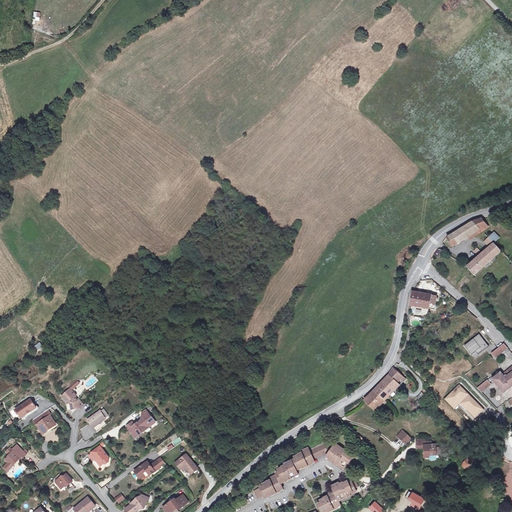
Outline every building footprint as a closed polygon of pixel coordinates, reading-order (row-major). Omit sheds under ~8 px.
[(35,24),(35,21),(39,21),(40,13),(33,12),(32,24),(35,24)] [(487,225),(482,219),(481,218),(473,221),(480,229),(482,231),(487,225)] [(453,246),(480,229),(473,221),(447,237),(453,246)] [(494,243),(500,238),(495,232),(489,238),(494,243)] [(494,243),(489,238),(485,242),(490,247),(494,243)] [(474,275),(491,260),(501,251),(494,243),(490,247),(483,254),(480,256),(467,267),(474,275)] [(438,258),(443,251),(440,249),(438,249),(434,256),(438,258)] [(435,310),(437,296),(412,292),(410,305),(435,310)] [(479,334),(465,346),(472,355),(476,352),(479,355),(489,346),(487,344),(479,334)] [(38,350),(43,346),(40,341),(35,345),(38,350)] [(495,358),(505,350),(501,346),(492,354),(495,358)] [(509,373),(510,371),(511,368),(511,367),(503,375),(504,376),(508,374),(509,373)] [(394,392),(405,379),(394,368),(389,375),(374,391),(385,401),(390,396),(385,391),(389,387),(394,392)] [(511,386),(511,368),(510,371),(509,373),(508,374),(504,376),(503,375),(501,372),(492,379),(504,393),(511,386)] [(76,380),(73,383),(70,386),(73,389),(76,386),(79,383),(76,380)] [(481,392),(491,384),(489,382),(488,380),(478,388),(481,392)] [(459,385),(444,399),(454,410),(460,404),(462,402),(477,417),(484,410),(459,385)] [(394,392),(389,387),(385,391),(390,396),(394,392)] [(75,395),(70,389),(62,397),(67,402),(69,410),(78,408),(79,409),(81,408),(84,405),(77,398),(76,399),(75,395)] [(376,411),(385,401),(374,391),(365,400),(376,411)] [(31,400),(16,409),(23,419),(37,409),(31,400)] [(462,402),(460,404),(475,419),(477,417),(462,402)] [(132,422),(126,427),(128,429),(128,432),(131,432),(136,433),(139,436),(146,430),(144,428),(147,425),(151,426),(156,423),(146,410),(142,413),(141,420),(136,424),(134,424),(132,422)] [(106,419),(105,418),(101,412),(100,411),(88,420),(94,428),(104,421),(106,419)] [(50,416),(37,425),(43,435),(48,432),(47,430),(56,424),(50,416)] [(104,421),(94,428),(97,432),(107,425),(104,421)] [(412,439),(403,431),(398,437),(406,445),(412,439)] [(176,433),(169,437),(175,446),(182,441),(176,433)] [(440,449),(438,448),(436,448),(436,445),(432,445),(431,442),(426,442),(426,440),(417,440),(417,450),(424,449),(425,458),(430,458),(429,456),(437,455),(436,454),(439,454),(440,452),(440,449)] [(311,462),(314,461),(314,459),(313,459),(326,453),(328,454),(328,455),(327,456),(330,458),(329,459),(337,465),(338,463),(345,468),(350,460),(351,461),(354,457),(335,444),(332,448),(326,444),(310,452),(308,448),(301,452),(302,454),(294,457),(295,460),(285,465),(286,467),(278,470),(279,472),(276,474),(277,475),(269,479),(270,481),(263,485),(264,487),(254,491),(258,499),(264,496),(265,497),(271,494),(272,496),(281,491),(280,489),(283,488),(280,482),(286,479),(287,481),(296,477),(295,475),(298,473),(296,469),(302,466),(303,468),(312,464),(311,462)] [(23,452),(16,446),(13,449),(14,450),(13,452),(10,455),(5,460),(9,463),(12,467),(21,457),(23,458),(26,455),(23,452)] [(95,452),(89,456),(93,461),(95,459),(100,466),(103,464),(106,464),(108,462),(109,460),(107,459),(108,458),(100,446),(94,451),(95,452)] [(185,466),(187,469),(192,475),(198,469),(186,455),(176,463),(181,469),(185,466)] [(161,458),(156,461),(161,467),(166,464),(161,458)] [(147,462),(134,472),(139,478),(145,474),(144,473),(146,472),(148,471),(149,473),(151,475),(161,467),(156,461),(150,466),(147,462)] [(9,463),(4,468),(7,471),(12,467),(9,463)] [(62,476),(55,482),(61,489),(68,483),(69,485),(72,482),(66,474),(63,477),(62,476)] [(350,494),(356,491),(355,488),(352,482),(349,484),(348,482),(345,483),(344,481),(332,487),(334,492),(322,497),(323,500),(320,501),(321,503),(318,504),(321,511),(323,511),(328,510),(329,511),(338,508),(337,506),(340,504),(338,499),(341,498),(342,500),(351,495),(350,494)] [(425,500),(413,492),(408,500),(412,503),(410,505),(418,511),(425,500)] [(131,505),(125,509),(127,511),(136,511),(140,509),(145,509),(147,502),(145,499),(146,497),(142,495),(137,499),(138,500),(136,501),(134,501),(130,504),(131,505)] [(96,506),(88,497),(74,509),(76,511),(86,511),(88,511),(89,511),(96,506)] [(176,500),(175,499),(164,507),(167,511),(172,511),(180,506),(181,508),(186,504),(181,497),(176,500)] [(386,511),(375,502),(369,509),(372,511),(386,511)]
